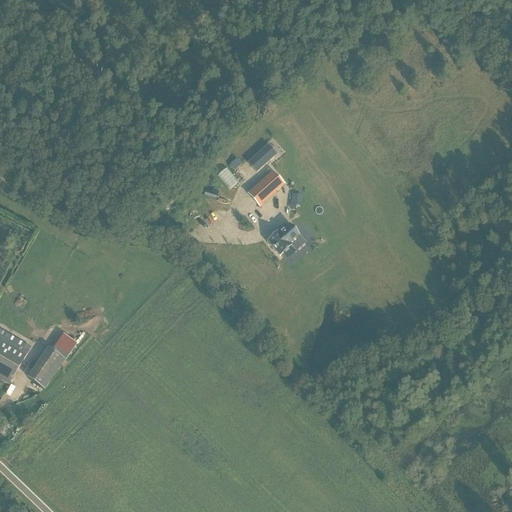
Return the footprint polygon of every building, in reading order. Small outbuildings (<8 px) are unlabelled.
[(269,147),(248,165),(257,175),(278,157),(269,147)] [(237,160),(230,167),(235,173),(243,166),(237,160)] [(274,173),(248,196),(260,209),(286,187),(274,173)] [(206,192),(205,197),(217,201),(219,196),(206,192)] [(297,208),(303,204),(300,199),(294,202),(297,208)] [(212,200),(209,212),(214,213),(218,201),(212,200)] [(269,213),(274,219),(282,212),(277,206),(269,213)] [(234,220),(232,220),(232,210),(225,209),(225,224),(218,224),(218,228),(233,229),(234,220)] [(270,218),(263,210),(244,226),(251,234),(270,218)] [(305,243),(289,225),(280,233),(279,232),(267,243),(280,257),(292,246),(297,251),(305,243)] [(314,248),(324,239),(320,235),(310,244),(314,248)] [(64,360),(65,361),(76,345),(63,335),(51,351),(47,349),(27,378),(44,390),(64,360)] [(0,380),(9,386),(28,355),(0,338),(0,380)] [(7,403),(13,393),(8,390),(2,400),(7,403)]
